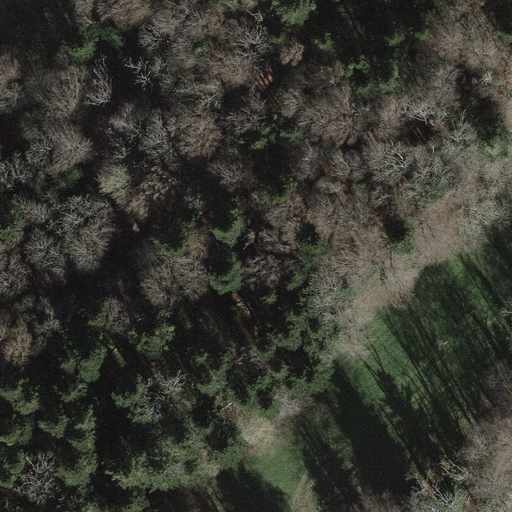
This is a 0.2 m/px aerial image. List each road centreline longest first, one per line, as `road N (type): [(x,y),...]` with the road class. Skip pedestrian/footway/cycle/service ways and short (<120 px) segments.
road 1 (track): [(0,302),(147,208),(203,157),(309,0)]
road 2 (track): [(153,511),(168,469),(228,389)]
